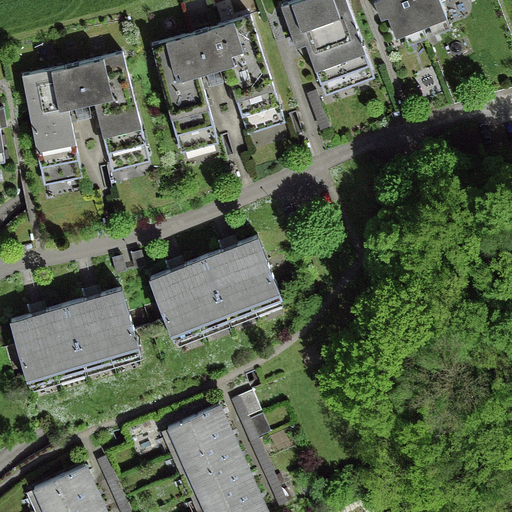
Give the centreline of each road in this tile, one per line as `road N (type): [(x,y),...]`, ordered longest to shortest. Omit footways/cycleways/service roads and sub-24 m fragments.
road 1 (residential): [(320,163),(153,231),(0,266)]
road 2 (residential): [(320,163),(511,99)]
